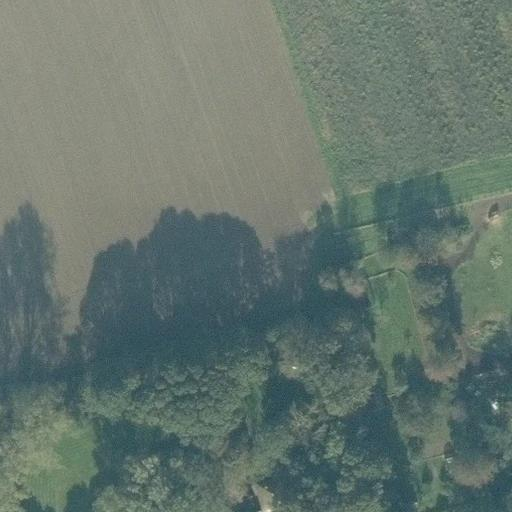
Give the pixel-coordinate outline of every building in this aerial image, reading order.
[(363,395),(369,411),(380,407),(374,391),(363,395)] [(360,421),(346,442),(357,449),(371,428),(360,421)] [(179,444),(189,437),(185,430),(174,437),(179,444)] [(265,511),(266,511),(291,505),(283,478),(258,485),(265,511)] [(511,478),(497,483),(500,492),(511,488),(511,478)] [(208,509),(240,500),(238,494),(207,503),(208,509)] [(415,511),(413,501),(397,505),(399,511),(415,511)]
